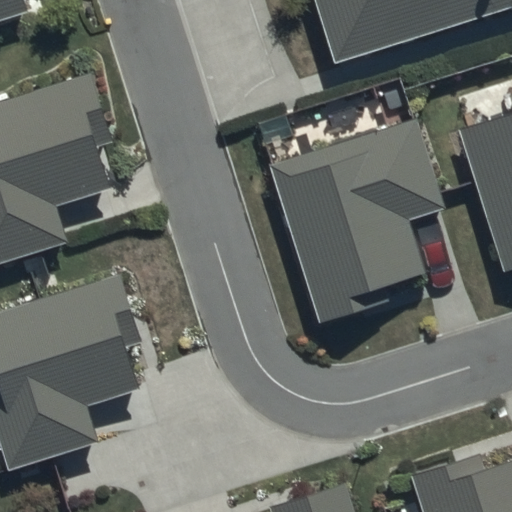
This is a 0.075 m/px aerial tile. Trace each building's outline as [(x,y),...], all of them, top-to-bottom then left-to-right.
[(37,0),(0,0),(0,27),(42,15),(37,0)] [(511,0),(317,0),(339,68),(511,13),(511,0)] [(85,79),(0,105),(0,271),(69,250),(57,210),(120,190),(85,79)] [(511,109),(459,126),(509,281),(511,279),(511,109)] [(419,123),(273,169),(323,324),(433,289),(412,226),(449,215),(419,123)] [(118,273),(0,310),(0,430),(13,472),(102,444),(90,405),(154,385),(118,273)] [(511,511),(511,447),(416,479),(426,511),(511,511)] [(354,511),(346,486),(269,511),(354,511)]
